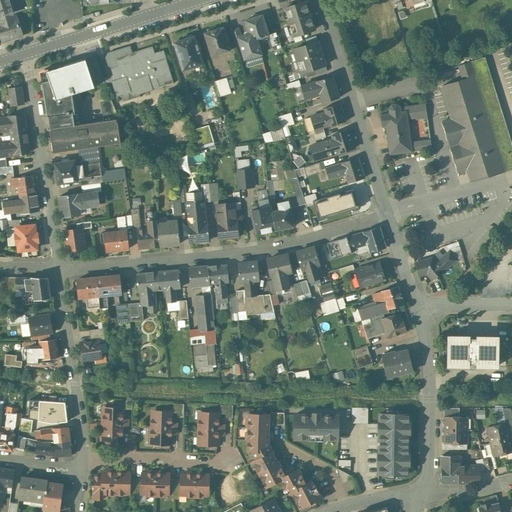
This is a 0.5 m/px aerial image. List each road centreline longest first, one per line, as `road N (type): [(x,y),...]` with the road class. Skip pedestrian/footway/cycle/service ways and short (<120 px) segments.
road 1 (residential): [(386,213),(231,253),(59,268)]
road 2 (residential): [(318,0),(386,213)]
road 3 (residential): [(23,54),(59,268)]
road 4 (residential): [(59,268),(82,457)]
road 5 (residential): [(419,310),(430,399),(428,470),(419,495)]
road 6 (residential): [(82,457),(218,461)]
road 7 (tertiary): [(146,15),(23,54)]
